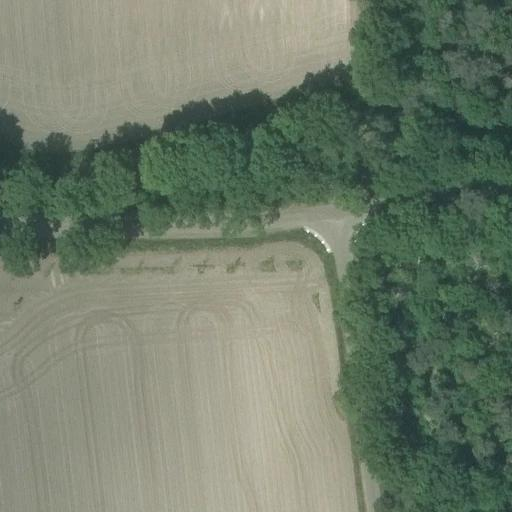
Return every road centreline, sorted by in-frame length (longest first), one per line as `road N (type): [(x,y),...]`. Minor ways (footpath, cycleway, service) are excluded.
road 1 (unclassified): [(0,228),(236,227),(333,215)]
road 2 (unclassified): [(371,511),(333,215)]
road 3 (unclassified): [(511,190),(456,190),(333,215)]
